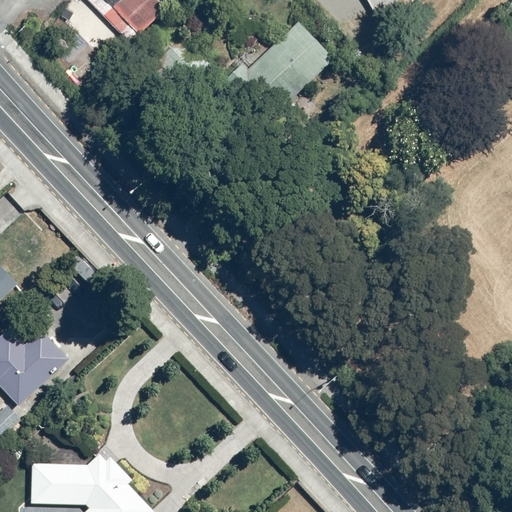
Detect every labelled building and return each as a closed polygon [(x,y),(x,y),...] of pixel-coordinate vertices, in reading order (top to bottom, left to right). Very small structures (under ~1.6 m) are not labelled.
[(114,0),(149,27),(173,0),(114,0)] [(371,0),(378,10),(398,0),(371,0)] [(187,31),(156,62),(195,100),(214,84),(225,74),(280,118),(338,61),(302,21),(251,70),(248,65),(236,76),(187,31)] [(0,304),(23,284),(0,260),(0,304)] [(0,382),(22,407),(73,362),(46,331),(29,346),(14,330),(0,342),(0,382)] [(0,444),(24,421),(6,403),(0,409),(0,444)] [(155,511),(99,453),(87,465),(33,465),(32,504),(87,506),(92,509),(88,511),(155,511)]
